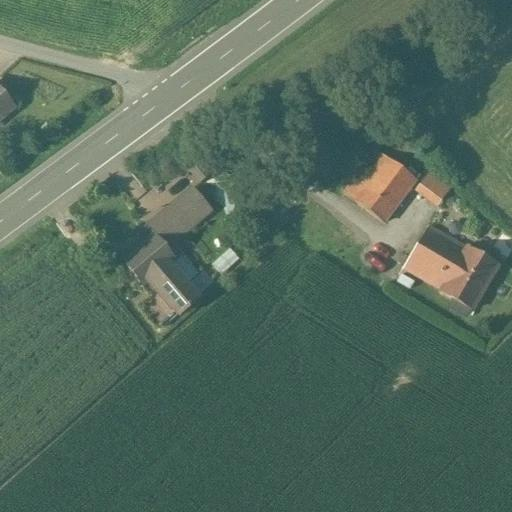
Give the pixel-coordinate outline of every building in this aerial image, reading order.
[(0,93),(0,119),(12,109),(0,93)] [(414,182),(375,152),(342,195),(382,225),(414,182)] [(211,173),(197,156),(181,170),(195,186),(211,173)] [(191,190),(145,229),(151,236),(152,235),(165,251),(209,213),(191,190)] [(267,200),(258,209),(277,226),(285,217),(267,200)] [(464,251),(427,229),(402,270),(440,292),(464,251)] [(151,236),(120,262),(142,288),(140,289),(149,299),(137,310),(155,331),(174,315),(175,316),(196,299),(186,287),(169,267),(175,263),(175,262),(165,251),(152,235),(151,236)] [(440,292),(439,294),(470,312),(496,267),(465,249),(464,251),(440,292)] [(228,250),(210,267),(220,278),(238,261),(228,250)] [(199,275),(182,255),(175,262),(175,263),(169,267),(186,287),(199,275)] [(203,273),(199,276),(199,275),(186,287),(196,299),(213,284),(203,273)]
